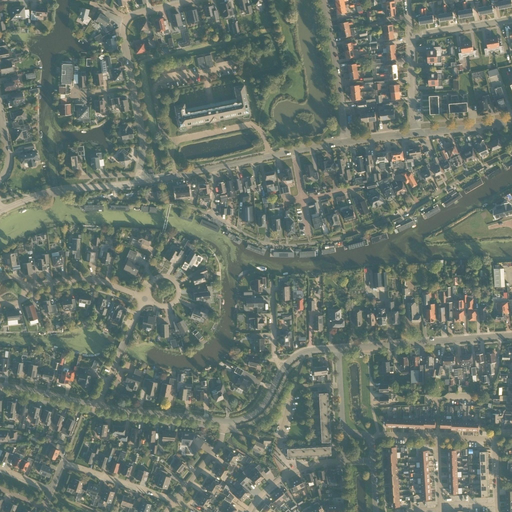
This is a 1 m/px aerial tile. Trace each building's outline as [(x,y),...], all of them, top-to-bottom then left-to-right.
[(247,6),(245,0),(238,0),(241,10),(245,9),(246,14),(252,12),(250,5),(247,6)] [(502,0),(503,1),(497,2),(499,9),(504,8),(506,8),(504,1),(504,0),(502,0)] [(387,9),(395,8),(395,1),(386,2),(383,2),(383,5),(386,5),(387,9)] [(484,7),(478,8),(479,15),(486,14),(485,6),(485,5),(486,4),(486,1),(483,2),(483,5),(484,5),(484,7)] [(224,17),(232,15),(229,2),(221,4),(224,17)] [(486,4),(485,5),(485,6),(486,14),(494,12),(492,5),(486,6),(486,4)] [(345,5),(337,7),(338,14),(347,12),(345,5)] [(464,10),(458,11),(459,18),(467,17),(465,10),(465,8),(466,8),(466,5),(465,5),(463,5),(464,8),(464,10)] [(217,10),(214,11),(213,6),(204,8),(206,17),(206,18),(207,19),(212,18),(212,20),(219,18),(217,10)] [(20,7),(14,7),(14,8),(10,9),(11,19),(13,19),(13,20),(23,19),(23,18),(25,18),(24,9),(20,7)] [(47,16),(47,8),(36,7),(36,11),(31,11),(31,20),(38,20),(38,16),(47,16)] [(82,8),(80,18),(84,19),(82,22),(87,25),(91,18),(87,16),(89,10),(82,8)] [(395,8),(387,9),(388,16),(396,16),(395,8)] [(466,8),(465,8),(465,10),(467,17),(474,16),(473,9),(467,10),(466,8)] [(197,15),(196,10),(188,12),(189,18),(187,18),(189,23),(193,21),(194,22),(195,22),(195,21),(198,20),(199,22),(203,21),(201,14),(197,15)] [(445,12),(447,20),(454,19),(452,12),(447,13),(446,11),(445,12)] [(106,33),(114,29),(109,21),(110,20),(100,13),(98,17),(97,16),(93,21),(98,24),(99,22),(103,25),(102,26),(106,33)] [(181,22),(179,14),(171,16),(173,26),(179,25),(180,30),(186,29),(184,21),(181,22)] [(425,15),(427,23),(434,22),(433,15),(427,16),(426,14),(425,15)] [(163,34),(170,33),(169,26),(165,27),(163,18),(157,19),(153,20),(154,23),(155,23),(157,32),(162,31),(163,34)] [(147,25),(146,21),(138,23),(140,32),(148,30),(148,31),(151,30),(150,24),(147,25)] [(341,30),(350,29),(349,25),(352,24),(352,21),(348,22),(340,23),(341,30)] [(385,32),(393,32),(393,24),(384,25),(381,26),(381,29),(385,28),(385,32)] [(350,29),(341,30),(343,37),(351,36),(350,29)] [(393,32),(385,32),(386,40),(394,39),(393,32)] [(111,39),(108,33),(102,37),(101,37),(101,38),(98,41),(99,45),(99,46),(101,45),(102,45),(101,42),(106,41),(108,50),(112,49),(112,50),(117,49),(115,43),(116,43),(115,38),(111,39)] [(498,38),(492,39),(494,51),(500,50),(501,53),(504,53),(503,46),(499,46),(498,38)] [(149,45),(148,39),(141,40),(142,43),(135,45),(137,53),(145,51),(144,46),(149,45)] [(492,39),(486,40),(488,48),(484,49),(486,56),(489,55),(488,52),(494,51),(492,39)] [(6,47),(5,42),(0,43),(0,48),(0,51),(0,50),(0,58),(12,56),(11,49),(8,49),(7,47),(6,47)] [(345,51),(354,49),(353,45),(357,45),(356,42),(352,42),(344,44),(345,51)] [(472,42),(466,43),(468,55),(474,54),(475,58),(478,57),(477,50),(474,51),(472,42)] [(468,55),(466,43),(460,44),(462,53),(459,53),(460,60),(463,60),(463,56),(468,55)] [(387,52),(395,52),(395,44),(386,45),(383,46),(383,49),(387,48),(387,52)] [(434,50),(427,51),(428,57),(437,56),(441,56),(441,50),(441,47),(434,47),(434,50)] [(354,49),(345,51),(347,58),(355,57),(354,49)] [(395,52),(387,52),(388,60),(396,59),(395,52)] [(437,56),(428,57),(428,63),(434,62),(434,66),(442,65),(442,62),(441,56),(437,56)] [(9,74),(9,72),(13,71),(11,63),(13,63),(13,60),(19,59),(18,57),(5,60),(6,64),(0,65),(2,73),(5,72),(6,74),(9,74)] [(349,72),(358,71),(357,66),(361,66),(360,63),(357,64),(357,63),(348,65),(349,72)] [(61,74),(61,84),(71,84),(72,64),(62,64),(62,70),(65,70),(65,74),(61,74)] [(384,73),(389,72),(397,71),(397,64),(388,65),(385,66),(385,69),(384,69),(384,73)] [(114,81),(123,80),(121,71),(118,72),(118,68),(109,70),(110,74),(113,74),(114,81)] [(499,74),(497,68),(488,71),(490,77),(499,74)] [(435,73),(428,74),(429,80),(438,79),(442,79),(442,73),(442,70),(435,70),(435,73)] [(358,71),(349,72),(350,79),(359,78),(358,71)] [(397,71),(389,72),(389,75),(390,80),(398,79),(397,71)] [(96,85),(104,84),(102,73),(94,74),(96,85)] [(15,84),(15,83),(19,82),(18,76),(12,77),(12,81),(10,81),(10,82),(4,83),(5,90),(9,90),(10,90),(16,89),(18,88),(19,87),(18,85),(17,84),(15,84)] [(86,87),(85,76),(77,76),(78,80),(79,87),(86,87)] [(438,79),(429,80),(429,86),(435,85),(436,89),(443,88),(443,85),(442,79),(438,79)] [(391,92),(399,91),(399,84),(390,85),(387,86),(387,88),(391,88),(391,92)] [(184,104),(175,106),(179,127),(180,130),(182,131),(185,131),(187,129),(186,126),(210,121),(210,122),(219,120),(219,119),(242,114),(243,117),(245,119),(248,118),(250,116),(249,113),(244,85),(234,87),(237,98),(185,109),(184,104)] [(352,93),(360,92),(360,88),(363,88),(363,85),(359,85),(351,86),(352,93)] [(494,96),(499,108),(506,106),(504,98),(505,97),(501,86),(495,89),(497,95),(494,96)] [(399,91),(391,92),(392,99),(400,99),(399,91)] [(352,100),(361,99),(360,95),(365,95),(364,92),(360,92),(352,93),(352,100)] [(10,98),(7,99),(8,106),(19,104),(18,100),(24,99),(22,93),(15,94),(10,95),(10,98)] [(489,109),(487,102),(490,101),(489,95),(482,96),(483,100),(479,101),(482,110),(484,110),(484,111),(488,110),(488,109),(489,109)] [(121,112),(128,110),(127,100),(121,101),(121,97),(108,99),(110,105),(119,104),(121,112)] [(104,109),(104,101),(95,101),(96,112),(102,111),(102,115),(108,115),(108,109),(104,109)] [(62,112),(62,115),(70,115),(70,104),(60,105),(60,112),(62,112)] [(81,104),(77,104),(78,119),(83,118),(83,122),(90,122),(90,118),(88,118),(88,108),(81,108),(81,104)] [(369,121),(376,120),(375,112),(376,112),(375,106),(372,106),(372,109),(367,109),(368,113),(369,121)] [(387,111),(388,119),(395,118),(394,110),(387,111)] [(25,115),(24,111),(13,113),(14,117),(11,118),(12,123),(18,122),(18,119),(22,118),(22,119),(26,118),(25,114),(25,115)] [(381,120),(388,119),(387,111),(380,112),(381,120)] [(362,122),(369,121),(368,113),(361,114),(362,122)] [(126,138),(128,138),(134,137),(132,130),(128,130),(127,125),(121,126),(122,131),(121,131),(122,140),(127,139),(126,138)] [(25,130),(24,126),(13,128),(14,132),(13,132),(15,140),(28,138),(26,130),(25,130)] [(489,142),(488,140),(486,141),(488,145),(488,146),(489,146),(492,151),(501,147),(501,145),(504,144),(501,137),(498,139),(489,142)] [(481,155),(489,152),(486,146),(488,145),(486,141),(484,142),(483,140),(476,143),(478,149),(481,155)] [(31,150),(34,149),(34,145),(24,147),(25,154),(20,155),(21,163),(24,163),(24,165),(26,167),(29,166),(34,165),(36,164),(35,162),(36,161),(35,161),(39,160),(37,152),(31,153),(31,150)] [(455,156),(460,154),(459,153),(458,153),(455,145),(451,147),(455,156)] [(466,162),(476,157),(473,149),(475,148),(474,145),(466,149),(467,151),(462,153),(466,162)] [(455,156),(451,147),(450,147),(450,146),(447,147),(446,149),(447,149),(451,156),(449,157),(450,159),(455,156)] [(413,156),(421,155),(420,147),(415,148),(415,149),(409,149),(410,156),(407,156),(407,162),(408,167),(412,167),(411,161),(414,161),(413,156)] [(125,168),(128,164),(131,159),(127,156),(129,153),(123,149),(122,149),(119,153),(120,153),(115,159),(122,164),(122,165),(125,168)] [(393,167),(399,166),(398,160),(396,152),(391,152),(393,167)] [(102,160),(101,153),(96,153),(97,157),(91,158),(91,161),(91,164),(92,164),(92,169),(100,168),(99,160),(102,160)] [(385,169),(385,162),(388,162),(387,153),(375,154),(376,163),(380,163),(381,170),(383,169),(385,169)] [(77,155),(71,156),(72,170),(79,169),(77,155)] [(373,160),(372,160),(371,155),(365,156),(366,161),(365,161),(367,172),(371,171),(370,167),(374,166),(373,160)] [(459,155),(455,156),(451,158),(452,159),(449,160),(452,165),(455,164),(456,166),(462,164),(459,158),(460,158),(459,155)] [(362,158),(362,156),(357,157),(357,159),(356,159),(357,172),(366,171),(364,158),(362,158)] [(432,168),(436,176),(442,173),(440,167),(441,166),(437,157),(433,158),(435,163),(437,166),(432,168)] [(343,160),(343,159),(338,160),(339,161),(337,161),(340,174),(344,173),(345,180),(351,179),(350,169),(346,170),(344,160),(343,160)] [(328,164),(328,161),(321,162),(323,172),(335,170),(333,163),(328,164)] [(449,163),(449,164),(448,161),(441,164),(445,171),(452,168),(449,163)] [(506,171),(511,167),(511,161),(503,166),(506,171)] [(313,164),(305,166),(307,176),(315,175),(316,180),(319,179),(318,172),(315,173),(313,164)] [(283,170),(284,174),(282,174),(282,173),(279,174),(280,181),(285,180),(292,179),(290,168),(283,170)] [(501,168),(485,177),(488,181),(503,172),(501,168)] [(430,172),(429,169),(423,172),(424,175),(423,175),(426,180),(432,177),(430,172)] [(277,185),(274,186),(273,181),(276,180),(274,171),(264,173),(267,188),(268,192),(278,190),(277,185)] [(408,174),(407,172),(407,171),(401,173),(405,181),(406,183),(409,182),(412,187),(417,184),(411,173),(408,174)] [(402,182),(405,181),(401,173),(393,176),(395,181),(398,180),(400,183),(397,184),(402,192),(407,190),(402,182)] [(256,187),(256,190),(257,191),(261,190),(260,184),(255,185),(254,181),(254,182),(252,176),(247,177),(248,181),(245,182),(246,189),(256,187)] [(387,187),(383,189),(388,200),(391,198),(392,198),(393,197),(396,196),(391,185),(387,178),(383,179),(385,183),(387,187)] [(234,180),(235,182),(233,182),(235,191),(240,190),(240,193),(246,192),(245,186),(242,187),(241,180),(239,181),(239,179),(234,180)] [(484,184),(481,179),(462,190),(465,194),(484,184)] [(231,182),(231,180),(226,181),(227,183),(225,184),(228,198),(232,197),(231,192),(234,191),(232,182),(231,182)] [(402,192),(397,184),(396,181),(391,184),(393,187),(393,188),(397,195),(402,192)] [(226,193),(226,192),(226,193),(224,184),(223,184),(223,182),(218,183),(219,185),(217,185),(219,192),(215,193),(216,195),(220,194),(220,197),(222,196),(222,197),(227,196),(226,193)] [(210,193),(210,189),(209,189),(209,184),(204,185),(199,186),(199,190),(204,190),(204,192),(203,192),(204,200),(210,200),(209,193),(210,193)] [(188,187),(183,187),(183,186),(183,187),(181,188),(181,187),(180,187),(180,188),(175,188),(176,197),(189,196),(189,195),(191,194),(191,197),(195,197),(194,190),(191,190),(191,191),(189,191),(188,187)] [(461,196),(458,193),(443,203),(446,206),(461,196)] [(376,194),(368,197),(369,199),(372,207),(376,205),(376,206),(380,205),(380,204),(384,202),(380,194),(376,196),(376,194)] [(353,198),(355,205),(358,204),(362,215),(369,212),(365,201),(358,203),(356,197),(353,198)] [(317,202),(309,204),(310,208),(314,207),(315,212),(319,211),(317,202)] [(502,208),(497,210),(499,217),(511,213),(511,208),(511,206),(509,207),(508,203),(501,205),(502,208)] [(157,214),(158,208),(138,205),(137,211),(157,214)] [(350,207),(343,210),(344,214),(346,221),(356,218),(354,212),(354,211),(352,205),(350,206),(350,207)] [(441,210),(438,206),(421,216),(424,220),(441,210)] [(244,214),(242,214),(242,221),(245,221),(249,220),(252,220),(252,208),(247,208),(247,207),(243,207),(244,213),(244,214)] [(336,214),(328,216),(331,225),(339,223),(336,215),(340,214),(338,209),(335,210),(336,214)] [(191,222),(193,217),(181,212),(179,218),(191,222)] [(321,216),(312,218),(315,230),(323,228),(322,225),(326,224),(325,218),(322,219),(321,216)] [(203,225),(219,232),(221,228),(205,220),(203,225)] [(293,221),(286,222),(287,233),(294,233),(293,229),(295,229),(295,225),(293,225),(293,221)] [(413,225),(411,221),(397,228),(398,232),(413,225)] [(220,236),(238,246),(241,241),(229,234),(228,235),(222,232),(220,236)] [(149,235),(149,236),(145,234),(145,233),(143,233),(141,233),(140,235),(141,236),(138,241),(135,240),(133,245),(140,248),(142,243),(148,245),(151,240),(152,238),(151,236),(149,235)] [(387,239),(385,234),(369,240),(371,244),(387,239)] [(75,258),(79,259),(80,239),(72,238),(72,243),(69,243),(69,250),(73,250),(72,253),(75,253),(75,258)] [(111,248),(108,248),(107,252),(103,251),(101,251),(101,255),(103,255),(101,263),(109,264),(110,257),(114,257),(116,243),(113,242),(111,248)] [(362,246),(361,242),(345,246),(346,250),(362,246)] [(242,248),(264,256),(265,251),(244,243),(242,248)] [(177,255),(180,257),(184,252),(178,248),(176,251),(172,249),(170,253),(168,252),(165,258),(173,263),(177,255)] [(7,259),(8,266),(12,265),(13,270),(20,269),(19,261),(16,262),(15,257),(18,257),(17,249),(16,249),(14,252),(14,253),(4,255),(5,259),(7,259)] [(65,257),(63,250),(58,251),(59,255),(52,257),(53,262),(52,262),(53,267),(58,266),(58,265),(63,264),(62,257),(65,257)] [(130,250),(125,261),(127,262),(123,270),(127,271),(127,272),(127,274),(130,275),(131,274),(132,273),(135,275),(139,267),(132,264),(137,253),(130,250)] [(88,261),(94,262),(95,252),(86,251),(85,257),(85,256),(84,261),(88,261)] [(199,263),(200,263),(203,258),(198,255),(197,256),(195,255),(196,254),(191,251),(184,261),(185,262),(181,268),(186,270),(189,264),(192,266),(193,264),(197,267),(199,263)] [(49,261),(48,254),(41,255),(42,259),(37,259),(39,270),(46,269),(46,261),(49,261)] [(35,264),(34,258),(29,259),(29,263),(23,264),(24,274),(32,273),(31,265),(35,264)] [(207,272),(206,268),(199,270),(200,274),(192,277),(195,284),(205,280),(203,274),(207,272)] [(503,268),(494,268),(494,286),(504,286),(503,268)] [(386,272),(379,272),(379,269),(373,269),(374,287),(387,286),(386,272)] [(262,290),(262,283),(266,283),(266,277),(259,277),(259,279),(254,280),(252,280),(250,282),(250,284),(252,285),(254,285),(254,291),(262,290)] [(284,287),(280,287),(280,300),(289,299),(288,287),(288,283),(284,283),(284,287)] [(200,289),(194,290),(194,295),(196,295),(196,300),(201,299),(202,299),(202,301),(203,301),(205,301),(211,300),(210,292),(208,292),(207,286),(200,287),(200,289)] [(303,310),(303,298),(303,294),(296,294),(296,292),(293,292),(293,299),(296,299),(296,303),(293,303),(293,307),(296,307),(296,310),(303,310)] [(424,304),(430,304),(429,297),(431,297),(431,292),(423,292),(424,304)] [(87,309),(92,310),(93,302),(90,302),(91,296),(80,294),(79,302),(88,304),(87,309)] [(467,302),(467,295),(463,295),(464,300),(461,300),(461,298),(460,297),(458,297),(457,298),(457,300),(455,300),(455,311),(454,311),(454,316),(456,316),(456,321),(463,321),(463,315),(464,315),(464,311),(462,311),(462,308),(464,308),(464,302),(467,302)] [(63,305),(64,311),(71,310),(70,307),(76,307),(75,299),(71,299),(71,297),(62,298),(63,305)] [(100,313),(105,315),(107,309),(104,308),(106,300),(99,297),(96,307),(101,309),(100,313)] [(247,311),(249,311),(249,307),(257,307),(262,306),(263,306),(263,298),(246,298),(246,305),(243,305),(244,308),(244,309),(244,310),(245,310),(246,311),(247,311)] [(473,299),(468,299),(468,309),(468,315),(469,315),(469,320),(476,320),(476,315),(477,315),(477,309),(473,309),(473,299)] [(50,314),(57,312),(56,305),(52,306),(51,305),(50,304),(50,300),(43,302),(45,312),(47,312),(50,314)] [(395,311),(394,301),(389,302),(389,312),(392,312),(392,324),(400,323),(400,311),(395,311)] [(417,316),(416,302),(407,303),(408,315),(409,315),(409,320),(410,320),(410,321),(412,322),(420,322),(421,320),(421,316),(417,316)] [(509,313),(507,302),(496,303),(497,309),(498,310),(494,310),(495,320),(506,319),(505,313),(509,313)] [(112,318),(118,321),(122,310),(119,309),(120,306),(114,303),(112,309),(115,310),(112,318)] [(36,313),(33,304),(25,307),(29,321),(30,321),(37,318),(38,321),(42,319),(40,311),(36,313)] [(433,321),(433,319),(434,319),(434,310),(435,309),(435,304),(429,304),(429,310),(426,310),(427,320),(428,319),(429,321),(433,321)] [(194,308),(190,318),(195,319),(199,320),(201,316),(205,317),(208,310),(202,307),(200,311),(194,308)] [(385,314),(385,308),(379,308),(379,314),(377,314),(378,320),(379,320),(379,324),(386,324),(386,320),(387,320),(387,314),(385,314)] [(341,320),(341,309),(328,309),(328,321),(332,321),(332,326),(343,326),(343,320),(341,320)] [(362,323),(361,310),(354,311),(354,324),(356,324),(356,326),(361,325),(361,323),(362,323)] [(19,315),(18,311),(7,312),(8,320),(17,319),(18,323),(23,323),(22,315),(19,315)] [(256,317),(256,314),(249,315),(249,319),(250,319),(250,323),(250,324),(250,327),(251,328),(261,328),(261,325),(264,325),(263,320),(261,320),(261,317),(256,317)] [(154,324),(154,322),(156,322),(155,325),(157,325),(159,316),(154,315),(153,317),(148,316),(147,320),(143,319),(142,328),(146,328),(146,327),(151,328),(152,324),(154,324)] [(322,330),(322,315),(314,315),(314,330),(322,330)] [(184,323),(183,320),(178,323),(177,321),(173,321),(176,331),(180,329),(182,333),(188,329),(186,326),(187,325),(185,322),(184,323)] [(168,324),(160,324),(160,332),(161,337),(168,337),(168,335),(172,335),(173,339),(176,338),(174,331),(168,331),(168,329),(168,324)] [(291,337),(291,331),(285,331),(285,335),(281,335),(281,345),(288,345),(288,337),(291,337)] [(260,339),(260,333),(251,334),(251,339),(255,339),(255,350),(264,350),(264,343),(264,339),(260,339)] [(260,370),(261,366),(258,365),(259,361),(256,360),(257,355),(247,352),(246,356),(248,356),(247,360),(249,360),(248,365),(257,367),(256,369),(260,370)] [(496,362),(495,353),(487,354),(488,363),(489,374),(494,374),(493,363),(496,362)] [(419,365),(419,356),(412,356),(413,365),(415,365),(415,366),(411,369),(411,370),(411,373),(411,382),(423,382),(423,365),(419,365)] [(434,357),(432,357),(432,356),(427,356),(427,364),(425,364),(425,369),(434,369),(434,365),(434,357)] [(25,369),(25,368),(26,361),(22,360),(21,363),(15,362),(14,372),(21,374),(22,368),(25,369)] [(40,369),(42,361),(38,361),(38,363),(36,362),(35,366),(30,365),(31,362),(26,361),(25,368),(28,369),(27,375),(35,376),(37,369),(40,369)] [(382,362),(383,366),(379,366),(380,371),(383,371),(383,372),(390,372),(390,373),(393,373),(394,373),(394,366),(390,366),(390,361),(382,362)] [(232,364),(231,366),(236,368),(234,372),(240,376),(244,370),(232,364)] [(82,381),(81,385),(88,387),(91,376),(84,374),(84,373),(86,368),(76,366),(75,371),(81,373),(81,374),(80,374),(78,380),(82,381)] [(321,381),(319,367),(313,368),(314,375),(319,374),(319,376),(318,377),(318,382),(321,381)] [(74,377),(75,371),(69,370),(68,369),(64,368),(63,371),(62,371),(60,381),(68,383),(69,380),(73,381),(74,377)] [(128,373),(125,381),(128,382),(126,388),(127,390),(131,391),(132,389),(136,390),(137,385),(138,385),(141,377),(140,377),(142,371),(135,368),(133,375),(128,373)] [(48,378),(48,379),(52,380),(54,372),(44,370),(42,377),(48,378)] [(238,387),(241,388),(243,390),(245,391),(247,391),(248,389),(248,388),(251,383),(240,377),(237,382),(236,382),(235,384),(235,386),(237,387),(238,387)] [(170,388),(174,389),(176,379),(170,378),(168,384),(163,383),(161,395),(168,397),(170,388)] [(146,393),(154,395),(157,384),(150,382),(150,380),(144,379),(142,386),(147,387),(146,393)] [(380,385),(380,388),(380,392),(389,391),(389,387),(391,387),(391,381),(384,382),(384,385),(380,385)] [(216,401),(223,398),(221,394),(226,392),(223,384),(215,387),(216,389),(211,391),(216,401)] [(186,395),(190,395),(191,386),(185,385),(185,389),(179,388),(178,399),(186,399),(186,395)] [(201,387),(201,388),(201,390),(196,390),(197,400),(204,400),(203,393),(207,393),(206,387),(201,387)] [(326,442),(328,442),(330,442),(327,393),(327,391),(325,391),(326,393),(325,393),(324,393),(323,393),(322,393),(321,393),(320,393),(319,393),(321,442),(324,442),(326,442)] [(392,399),(391,393),(384,394),(385,397),(380,397),(381,404),(389,403),(389,399),(392,399)] [(15,418),(16,409),(13,409),(14,402),(8,401),(6,411),(11,412),(10,416),(9,416),(8,416),(8,418),(9,419),(14,420),(15,418)] [(25,424),(26,420),(29,406),(20,404),(18,414),(23,415),(21,423),(25,424)] [(37,424),(40,415),(41,409),(32,406),(30,416),(34,417),(33,423),(37,424)] [(499,414),(493,414),(490,414),(490,419),(493,419),(492,422),(499,422),(499,417),(503,417),(503,414),(505,414),(505,410),(499,409),(499,414)] [(45,424),(49,426),(52,419),(49,418),(51,412),(45,410),(41,419),(46,421),(45,424)] [(55,430),(60,432),(63,423),(60,422),(63,416),(56,414),(53,423),(57,425),(55,430)] [(63,427),(61,431),(67,434),(71,436),(74,428),(77,422),(74,421),(68,418),(67,420),(64,427),(63,427)] [(108,440),(109,434),(106,433),(107,425),(99,424),(97,434),(101,435),(101,438),(108,440)] [(120,440),(126,441),(127,434),(124,434),(125,428),(114,426),(113,434),(120,435),(120,440)] [(140,447),(141,443),(142,436),(138,436),(139,429),(132,429),(130,441),(136,442),(136,446),(140,447)] [(147,441),(154,442),(155,431),(148,430),(147,441)] [(158,434),(158,437),(163,437),(162,440),(174,441),(174,434),(174,433),(163,432),(163,433),(163,435),(158,434)] [(194,434),(182,433),(181,444),(188,444),(188,446),(190,446),(194,454),(204,442),(194,434)] [(266,443),(271,443),(271,439),(264,438),(263,443),(263,445),(255,441),(251,450),(261,454),(266,443)] [(48,457),(55,459),(58,450),(55,449),(57,445),(50,442),(48,448),(51,449),(48,457)] [(288,454),(287,454),(287,457),(331,455),(330,446),(288,449),(288,450),(288,451),(288,452),(288,453),(288,454)] [(0,450),(0,449),(0,459),(5,462),(9,453),(3,450),(3,451),(0,450)] [(85,460),(92,463),(95,453),(88,451),(85,460)] [(13,465),(19,468),(22,459),(19,458),(20,454),(15,452),(13,457),(16,459),(13,465)] [(120,452),(117,463),(113,462),(110,470),(117,472),(119,465),(122,466),(126,453),(120,452)] [(234,460),(236,462),(238,459),(241,460),(243,456),(239,453),(237,455),(231,452),(228,456),(228,457),(234,460)] [(185,465),(179,461),(181,459),(175,454),(173,456),(176,458),(170,465),(179,472),(185,465)] [(228,457),(228,456),(226,455),(223,460),(229,464),(228,466),(235,470),(236,468),(234,467),(235,465),(232,463),(234,460),(228,457)] [(98,465),(105,467),(108,458),(101,456),(98,465)] [(28,464),(31,465),(33,460),(28,458),(27,461),(23,460),(20,468),(26,471),(28,464)] [(39,473),(49,477),(52,469),(45,466),(46,463),(40,461),(38,465),(42,467),(39,473)] [(129,476),(133,464),(129,463),(128,466),(125,465),(122,474),(129,476)] [(235,470),(228,466),(226,469),(220,465),(217,470),(219,471),(225,474),(227,472),(230,474),(231,471),(233,473),(235,470)] [(259,481),(260,481),(264,477),(258,471),(261,469),(258,465),(253,469),(256,472),(253,474),(255,475),(259,481)] [(157,486),(166,489),(170,477),(166,476),(168,472),(159,469),(158,473),(161,475),(157,486)] [(336,469),(330,470),(331,478),(331,482),(336,482),(336,483),(340,483),(340,475),(337,475),(336,469)] [(145,471),(144,472),(138,470),(135,479),(140,480),(140,479),(146,481),(149,472),(145,471)] [(325,476),(324,470),(318,471),(319,479),(324,479),(325,483),(329,483),(328,475),(325,476)] [(227,475),(225,474),(219,471),(216,476),(222,479),(221,482),(226,485),(229,480),(226,478),(227,475)] [(313,478),(312,472),(306,474),(308,482),(313,481),(315,486),(318,485),(316,477),(313,478)] [(246,482),(249,479),(243,473),(240,477),(246,482)] [(255,475),(252,477),(250,475),(248,476),(257,486),(261,482),(260,481),(259,481),(255,475)] [(243,486),(246,482),(240,477),(237,480),(243,486)] [(295,481),(301,491),(305,489),(305,488),(307,487),(305,481),(302,483),(299,477),(297,478),(298,480),(295,481)] [(80,490),(83,482),(75,479),(73,485),(69,484),(67,490),(71,492),(72,489),(78,491),(76,498),(81,499),(83,492),(80,490)] [(226,485),(221,482),(220,484),(213,480),(211,485),(210,485),(216,489),(218,490),(220,487),(223,489),(226,485)] [(301,491),(295,481),(292,482),(292,481),(289,482),(292,487),(290,489),(292,494),(295,493),(295,494),(301,491)] [(95,499),(93,505),(96,507),(98,502),(99,499),(100,496),(96,495),(99,487),(89,484),(86,492),(93,494),(92,498),(95,499)] [(210,485),(211,485),(209,484),(206,489),(212,493),(210,495),(215,498),(218,493),(215,491),(216,489),(210,485)] [(245,497),(247,498),(250,494),(240,486),(239,488),(241,490),(240,492),(239,492),(245,497)] [(277,494),(282,500),(286,497),(287,498),(290,496),(286,491),(284,493),(280,489),(278,490),(279,492),(277,494)] [(104,500),(111,502),(114,493),(106,490),(103,497),(100,496),(98,502),(103,504),(104,500)] [(239,492),(240,492),(238,491),(236,493),(233,491),(231,493),(241,501),(245,497),(239,492)] [(215,498),(210,495),(209,497),(203,493),(200,498),(202,500),(202,499),(208,503),(209,500),(212,502),(215,498)] [(282,500),(277,494),(274,495),(273,494),(271,496),(275,500),(272,503),(273,505),(273,504),(277,508),(280,506),(278,504),(282,500)] [(132,511),(134,508),(131,507),(134,499),(124,496),(121,504),(130,507),(127,511),(132,511)] [(210,504),(208,503),(202,499),(202,500),(199,504),(205,508),(203,511),(205,511),(210,511),(211,511),(212,509),(208,507),(210,504)] [(329,505),(329,504),(329,499),(326,499),(326,501),(324,501),(325,511),(328,511),(327,511),(333,511),(333,505),(329,505)] [(4,505),(1,511),(5,511),(6,511),(15,511),(14,511),(17,505),(9,502),(7,507),(4,505)] [(134,508),(132,511),(147,511),(150,505),(142,502),(140,510),(134,508)] [(229,511),(234,511),(236,509),(225,503),(224,505),(227,507),(226,510),(228,511),(229,511)] [(271,508),(264,503),(261,507),(268,511),(275,511),(278,511),(280,511),(277,508),(273,504),(273,505),(271,508)] [(316,506),(315,503),(311,505),(313,509),(314,511),(319,511),(320,511),(323,510),(319,504),(316,506)]
